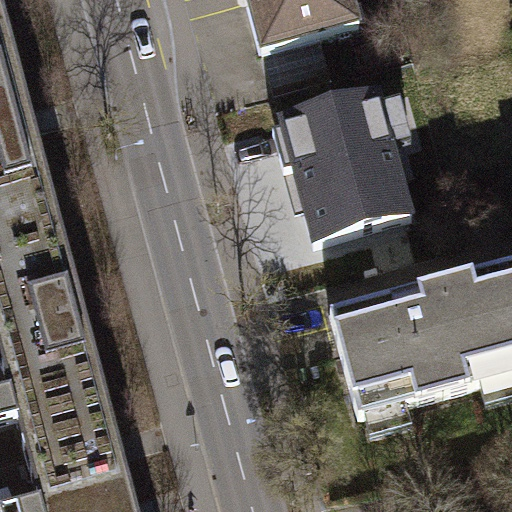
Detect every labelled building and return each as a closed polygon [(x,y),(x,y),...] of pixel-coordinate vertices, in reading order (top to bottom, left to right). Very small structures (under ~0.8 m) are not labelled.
[(361,33),(351,0),(246,0),(262,59),(361,33)] [(54,344),(89,335),(0,4),(0,349),(52,336),(54,344)] [(265,62),(271,87),(327,72),(321,47),(265,62)] [(314,256),(412,229),(390,151),(410,145),(400,109),(380,114),(377,103),(280,130),(314,256)] [(511,271),(484,279),(511,383),(511,382),(511,271)] [(359,424),(511,383),(484,279),(331,320),(359,424)] [(136,511),(89,335),(54,344),(52,336),(0,349),(0,361),(11,404),(0,407),(0,432),(18,428),(40,511),(35,511),(136,511)]
